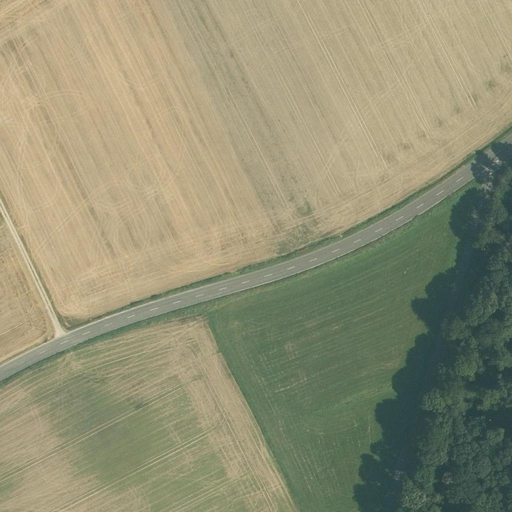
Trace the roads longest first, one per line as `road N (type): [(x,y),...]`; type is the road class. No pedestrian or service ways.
road 1 (tertiary): [(0,374),(131,316),(337,251),(487,161)]
road 2 (unclassified): [(390,511),(487,161)]
road 3 (track): [(0,205),(64,342)]
